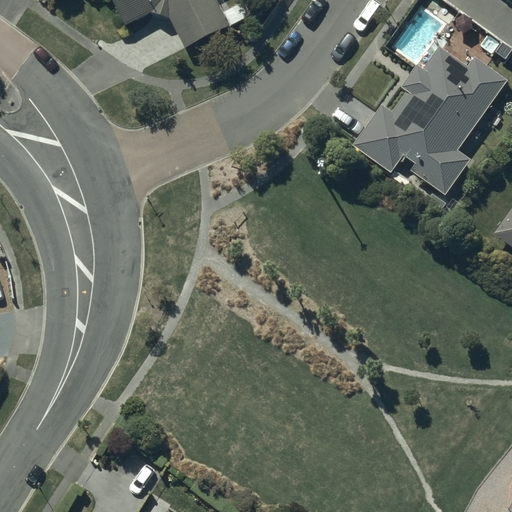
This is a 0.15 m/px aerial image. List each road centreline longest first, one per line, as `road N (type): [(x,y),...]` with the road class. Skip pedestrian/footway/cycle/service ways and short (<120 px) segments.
road 1 (residential): [(66,183),(250,119),(305,70),(355,0)]
road 2 (residential): [(66,183),(92,243),(86,300),(67,376),(0,498)]
